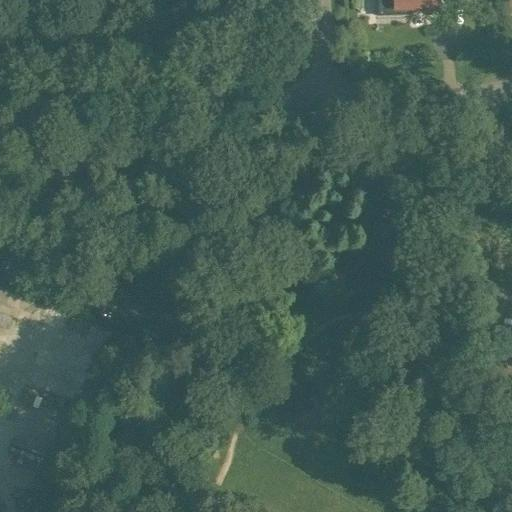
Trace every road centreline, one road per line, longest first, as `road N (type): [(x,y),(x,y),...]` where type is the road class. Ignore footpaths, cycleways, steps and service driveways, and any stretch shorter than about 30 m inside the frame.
road 1 (residential): [(324,97),(0,101)]
road 2 (residential): [(463,97),(324,97)]
